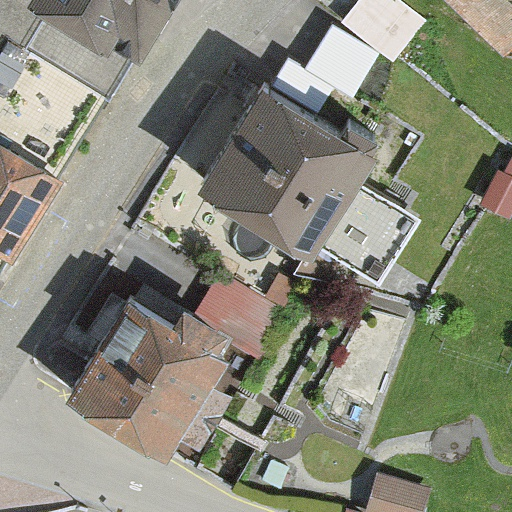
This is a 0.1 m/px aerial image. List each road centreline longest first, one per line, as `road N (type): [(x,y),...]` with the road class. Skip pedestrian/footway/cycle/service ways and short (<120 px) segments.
road 1 (residential): [(250,0),(136,132),(0,352)]
road 2 (residential): [(0,438),(218,511)]
